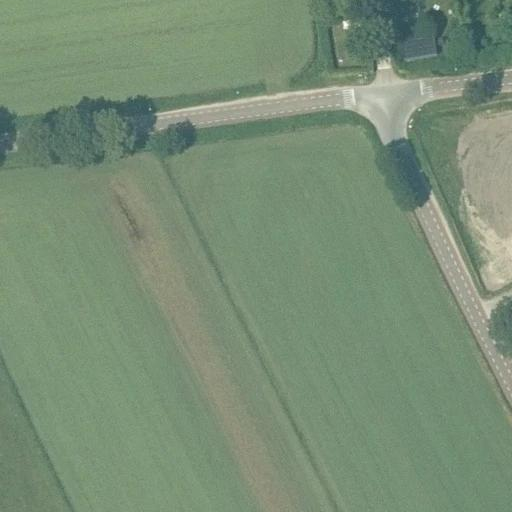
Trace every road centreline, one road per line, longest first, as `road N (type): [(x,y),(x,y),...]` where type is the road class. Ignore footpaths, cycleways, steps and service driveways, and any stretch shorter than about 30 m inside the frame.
road 1 (unclassified): [(0,145),(385,95)]
road 2 (unclassified): [(511,386),(402,161),(385,95)]
road 3 (unclassified): [(385,95),(511,79)]
